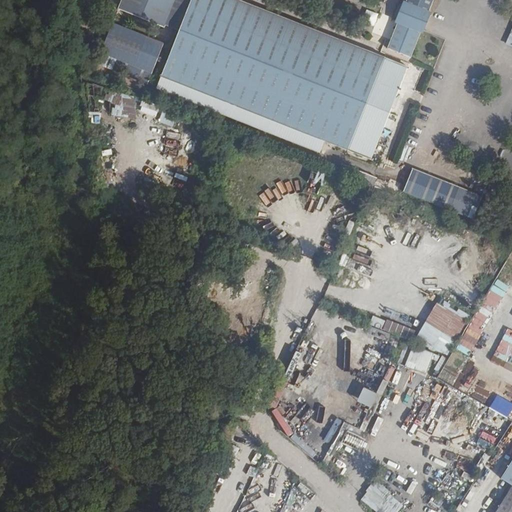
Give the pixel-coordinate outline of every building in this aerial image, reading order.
[(121,0),(118,9),(165,27),(166,25),(175,0),(121,0)] [(191,0),(179,30),(161,76),(348,150),(385,58),(238,0),(191,0)] [(179,30),(191,0),(175,0),(166,25),(179,30)] [(433,0),(406,0),(406,2),(429,11),(433,0)] [(429,11),(406,2),(403,1),(395,23),(397,24),(420,33),(423,34),(432,12),(429,11)] [(370,32),(378,14),(368,10),(360,27),(370,32)] [(164,42),(113,23),(101,53),(152,73),(164,42)] [(420,33),(397,24),(387,48),(410,57),(420,33)] [(408,67),(385,58),(348,150),(372,159),(408,67)] [(110,116),(135,117),(136,94),(105,92),(105,101),(111,101),(110,116)] [(449,210),(458,186),(411,167),(402,192),(449,210)] [(319,191),(328,194),(334,175),(313,169),(306,192),(317,195),(319,191)] [(364,254),(367,248),(356,243),(353,249),(364,254)] [(357,254),(355,259),(373,268),(376,263),(357,254)] [(488,301),(484,308),(503,318),(507,311),(488,301)] [(449,356),(467,318),(433,302),(415,340),(449,356)] [(458,309),(455,313),(468,320),(470,316),(458,309)] [(382,328),(384,319),(372,315),(369,325),(382,328)] [(386,319),(382,329),(411,340),(415,330),(386,319)] [(397,363),(425,374),(433,353),(404,342),(397,363)] [(348,355),(357,358),(360,351),(350,348),(348,355)] [(385,417),(399,385),(392,382),(377,413),(385,417)] [(370,407),(376,392),(362,386),(355,400),(370,407)] [(420,397),(413,409),(426,415),(431,406),(424,402),(426,400),(420,397)] [(466,412),(475,416),(480,405),(470,401),(466,412)] [(440,403),(437,416),(450,420),(454,406),(440,403)] [(376,433),(381,418),(376,416),(370,431),(376,433)] [(346,432),(348,421),(342,420),(340,430),(346,432)] [(511,443),(494,473),(503,479),(511,484),(511,443)] [(392,460),(389,466),(403,474),(406,468),(392,460)] [(281,493),(289,495),(293,481),(286,479),(281,493)] [(510,511),(511,510),(511,484),(503,479),(484,510),(487,511),(510,511)] [(373,511),(397,511),(404,504),(374,480),(358,499),(373,511)] [(300,483),(296,488),(311,498),(314,492),(300,483)]
